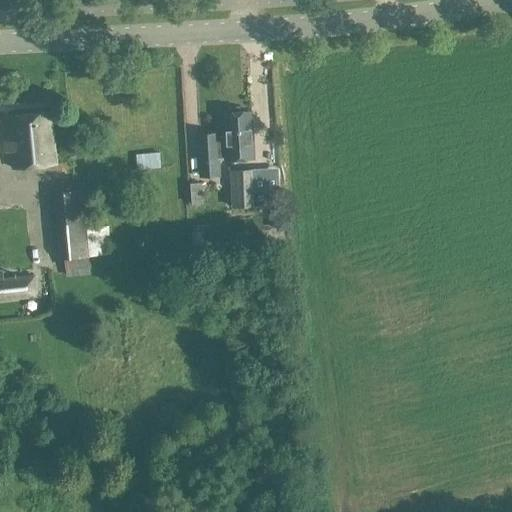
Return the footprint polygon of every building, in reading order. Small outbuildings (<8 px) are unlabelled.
[(252,144),(251,113),(239,113),(239,108),(228,109),(228,114),(225,114),(226,138),(217,139),(216,135),(199,136),(202,177),(219,176),(218,157),(227,156),(228,160),(246,159),(245,145),(252,144)] [(52,114),(10,118),(15,169),(57,164),(52,114)] [(157,148),(142,149),(143,165),(158,164),(157,148)] [(231,171),(233,208),(257,207),(256,170),(231,171)] [(185,177),(184,197),(198,198),(199,178),(185,177)] [(84,190),(54,194),(60,260),(90,257),(84,190)] [(276,214),(277,230),(289,230),(288,214),(276,214)] [(0,280),(0,300),(36,297),(34,277),(0,280)]
